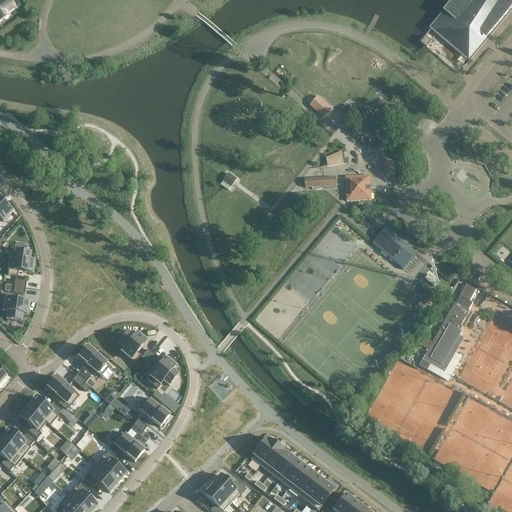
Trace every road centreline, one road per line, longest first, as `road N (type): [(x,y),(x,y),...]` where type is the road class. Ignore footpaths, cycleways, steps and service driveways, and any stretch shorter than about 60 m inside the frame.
road 1 (residential): [(27,373),(124,315),(158,322),(184,349),(193,374),(177,429),(105,511)]
road 2 (residential): [(0,183),(28,216),(43,254),(38,322),(16,356)]
